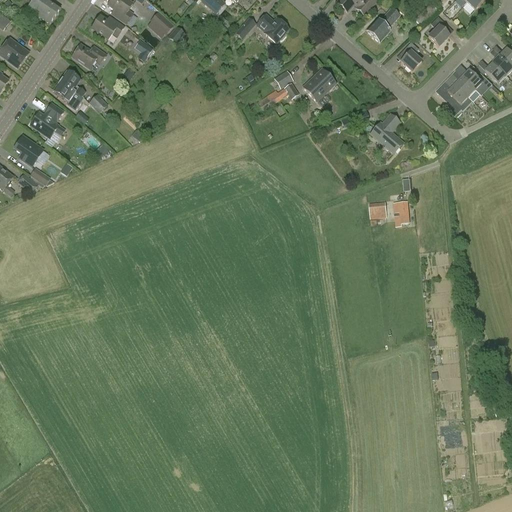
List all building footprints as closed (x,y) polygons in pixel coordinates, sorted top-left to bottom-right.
[(46,0),(34,0),(27,11),(49,26),(60,10),(46,0)] [(122,0),(112,0),(107,7),(117,14),(113,18),(125,26),(132,16),(127,13),(132,7),(122,0)] [(211,12),(220,2),(217,0),(211,0),(210,1),(208,0),(203,0),(200,3),(211,12)] [(361,0),(339,0),(336,3),(347,13),(353,6),(357,9),(356,10),(363,16),(375,3),(370,0),(364,0),(363,2),(361,0)] [(471,0),(466,5),(473,13),(485,0),(471,0)] [(420,28),(438,12),(432,5),(414,21),(420,28)] [(390,10),(378,23),(376,21),(366,33),(378,44),(389,32),(387,31),(399,17),(390,10)] [(11,23),(0,14),(0,31),(3,33),(11,23)] [(150,25),(165,37),(173,28),(159,15),(150,25)] [(286,38),(284,35),(288,31),(276,21),(273,24),(265,17),(256,27),(264,34),(263,35),(275,46),(279,42),(281,43),(286,38)] [(99,19),(91,32),(107,43),(111,36),(116,39),(123,29),(112,21),(108,26),(99,19)] [(430,27),(435,31),(428,39),(438,49),(448,38),(443,33),(447,28),(438,19),(430,27)] [(248,20),(235,36),(242,42),(256,26),(248,20)] [(176,29),(167,40),(176,48),(185,37),(176,29)] [(9,41),(0,52),(0,57),(17,71),(28,55),(9,41)] [(402,54),(406,58),(400,64),(411,74),(421,64),(413,56),(418,51),(411,44),(402,54)] [(93,48),(89,54),(80,47),(71,60),(89,72),(94,64),(99,68),(107,57),(93,48)] [(141,47),(139,55),(149,58),(152,50),(141,47)] [(495,48),(492,51),(511,70),(511,47),(508,52),(507,51),(503,55),(495,48)] [(511,71),(511,70),(492,51),(489,54),(496,62),(493,66),(505,78),(511,71)] [(478,66),(479,67),(476,70),(483,77),(486,74),(498,86),(505,78),(493,66),(489,70),(481,63),(478,66)] [(459,69),(456,72),(476,92),(483,85),(471,72),(466,76),(459,69)] [(322,71),(302,89),(316,104),(335,85),(322,71)] [(286,72),(273,80),(280,91),(293,83),(286,72)] [(476,92),(456,72),(453,76),(460,83),(456,87),(469,100),(476,92)] [(85,95),(76,88),(79,83),(66,74),(59,84),(72,93),(81,101),(85,95)] [(72,93),(59,84),(52,94),(68,105),(72,99),(79,104),(81,101),(72,93)] [(456,87),(452,91),(445,84),(435,94),(446,104),(452,110),(455,106),(462,114),(472,103),(469,100),(456,87)] [(262,114),(283,100),(282,99),(287,97),(291,103),(293,102),(294,105),(299,102),(297,98),(299,97),(291,86),(277,95),(276,93),(257,105),(262,114)] [(88,106),(99,117),(108,108),(97,97),(88,106)] [(48,118),(47,121),(38,115),(29,128),(48,140),(44,145),(48,148),(52,142),(50,140),(54,135),(60,139),(65,132),(58,127),(57,128),(55,126),(63,115),(51,107),(45,116),(48,118)] [(86,119),(76,110),(71,116),(81,124),(82,123),(85,126),(88,122),(85,120),(86,119)] [(390,116),(380,126),(379,125),(370,136),(393,157),(402,146),(388,133),(397,122),(390,116)] [(13,151),(23,158),(21,162),(31,169),(42,153),(22,139),(13,151)] [(89,156),(95,162),(101,156),(104,159),(109,154),(100,145),(89,156)] [(15,194),(6,187),(12,179),(0,169),(0,190),(10,199),(15,194)] [(50,181),(35,170),(30,178),(30,179),(29,181),(42,189),(44,187),(45,188),(50,181)] [(38,188),(24,177),(17,185),(31,196),(38,188)] [(385,204),(369,206),(370,221),(387,220),(385,204)] [(393,205),(395,229),(402,229),(401,226),(410,225),(408,204),(393,205)]
